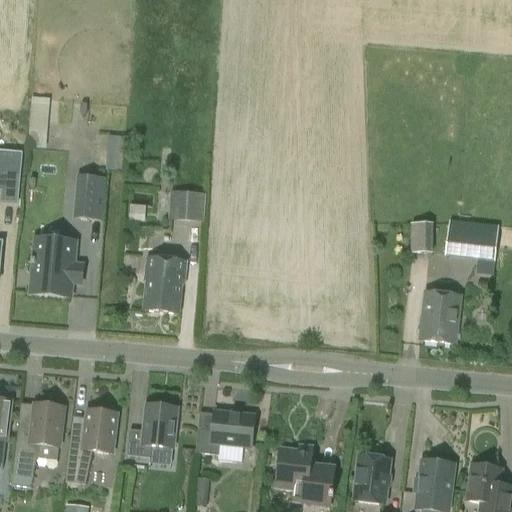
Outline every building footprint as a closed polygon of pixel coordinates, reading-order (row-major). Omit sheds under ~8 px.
[(49,146),(51,98),(33,98),(31,146),(49,146)] [(108,171),(125,172),(126,137),(109,136),(108,171)] [(4,176),(3,193),(2,204),(17,206),(20,172),(5,171),(4,176)] [(77,178),(73,220),(103,223),(107,181),(77,178)] [(203,225),(206,197),(171,194),(168,222),(203,225)] [(445,257),(495,263),(499,229),(449,224),(445,257)] [(411,256),(433,255),(432,225),(411,226),(411,256)] [(33,239),(28,297),(73,301),(75,287),(76,265),(78,243),(33,239)] [(184,288),(186,264),(147,259),(144,283),(146,283),(143,313),(179,316),(182,287),(184,288)] [(455,347),(461,298),(425,294),(419,343),(455,347)] [(6,443),(11,404),(0,402),(0,452),(3,450),(6,443)] [(31,490),(33,481),(40,447),(59,450),(64,410),(34,407),(31,430),(18,429),(11,488),(31,490)] [(146,407),(143,433),(129,432),(127,458),(150,460),(151,449),(173,451),(177,411),(146,407)] [(112,456),(117,416),(87,413),(84,437),(71,435),(65,485),(86,487),(93,454),(112,456)] [(214,414),(212,433),(198,432),(196,455),(219,458),(220,446),(251,450),(255,419),(214,414)] [(302,505),(330,509),(334,471),(311,468),(312,456),(280,452),(275,491),(294,493),(294,499),(303,500),(302,505)] [(354,503),(385,507),(390,462),(360,458),(354,503)] [(417,510),(421,511),(447,511),(453,467),(423,463),(421,481),(416,481),(414,494),(419,494),(417,510)] [(468,502),(482,504),(480,511),(509,511),(511,500),(497,498),(501,471),(473,467),(468,502)] [(196,480),(194,508),(206,509),(209,481),(196,480)]
